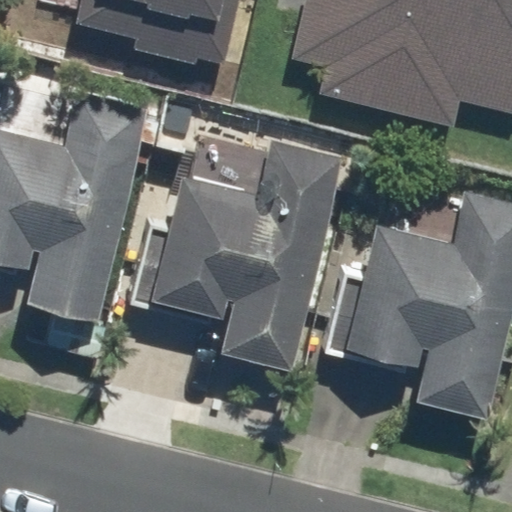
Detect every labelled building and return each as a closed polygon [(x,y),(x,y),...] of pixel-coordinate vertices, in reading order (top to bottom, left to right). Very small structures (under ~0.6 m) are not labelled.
[(187,54),(212,60),(227,0),(71,0),(67,18),(125,34),(122,44),(185,61),(187,54)] [(511,102),(511,0),(297,0),(284,55),(316,63),(310,89),(443,123),(449,96),(509,112),(511,102)] [(87,315),(140,107),(67,88),(54,140),(0,126),(0,259),(15,264),(19,247),(24,249),(12,297),(87,315)] [(278,366),(334,156),(263,137),(249,189),(170,168),(136,294),(208,313),(213,295),(220,297),(207,347),(278,366)] [(472,414),(511,263),(511,203),(455,188),(441,240),(363,219),(330,343),(403,363),(407,346),(413,348),(400,395),(472,414)]
